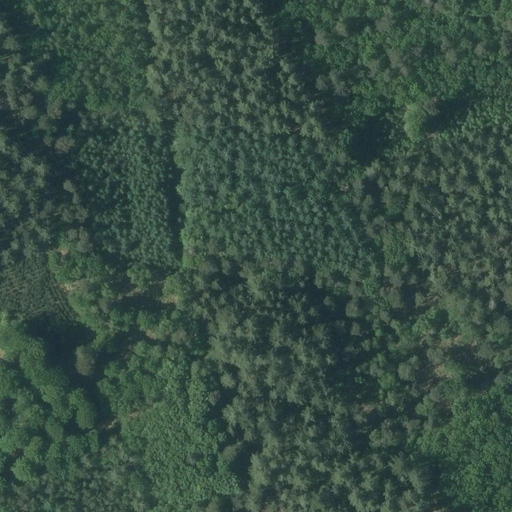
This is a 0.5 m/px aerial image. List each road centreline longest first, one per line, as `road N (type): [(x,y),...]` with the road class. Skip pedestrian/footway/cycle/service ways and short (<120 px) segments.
road 1 (track): [(261,0),(511,425)]
road 2 (track): [(503,410),(352,511)]
